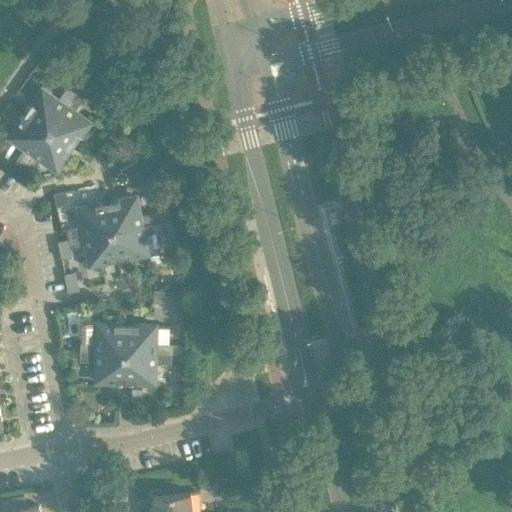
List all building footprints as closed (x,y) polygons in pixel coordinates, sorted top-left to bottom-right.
[(42,88),(25,112),(49,129),(75,90),(67,85),(58,99),(42,88)] [(84,96),(75,90),(49,129),(73,146),(90,121),(74,110),(84,96)] [(15,160),(23,166),(49,129),(25,112),(9,136),(25,147),(15,160)] [(73,146),(49,129),(23,166),(32,171),(41,158),(57,169),(73,146)] [(129,145),(113,154),(121,167),(137,158),(129,145)] [(65,190),(54,192),(57,203),(63,202),(66,197),(65,190)] [(136,195),(107,201),(112,230),(157,221),(155,211),(139,214),(136,195)] [(66,228),(68,238),(112,230),(107,201),(78,206),(82,225),(66,228)] [(157,221),(112,230),(118,258),(147,253),(143,234),(159,230),(157,221)] [(112,230),(68,238),(70,248),(86,245),(89,264),(118,258),(112,230)] [(75,271),(65,273),(68,290),(78,288),(75,271)] [(154,289),(154,302),(165,302),(165,290),(154,289)] [(80,341),(80,350),(126,351),(126,323),(97,322),(97,341),(80,341)] [(155,323),(126,323),(126,351),(171,353),(171,343),(155,343),(155,323)] [(126,351),(80,350),(80,360),(96,361),(96,380),(125,381),(126,351)] [(171,353),(126,351),(125,381),(154,382),(155,362),(171,363),(171,353)] [(234,495),(233,487),(221,488),(221,496),(234,495)] [(153,495),(155,511),(193,511),(191,491),(153,495)] [(26,507),(24,495),(4,499),(7,511),(26,507)]
